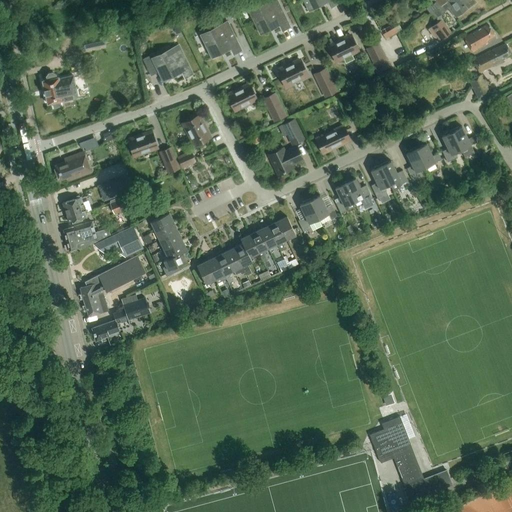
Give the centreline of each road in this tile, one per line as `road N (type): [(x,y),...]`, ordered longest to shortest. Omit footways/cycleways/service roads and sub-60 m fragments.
road 1 (secondary): [(111,511),(24,150)]
road 2 (residential): [(474,106),(264,200)]
road 3 (residential): [(24,150),(203,88)]
road 4 (residential): [(203,88),(363,9)]
road 5 (track): [(430,46),(393,65),(363,9),(377,0)]
